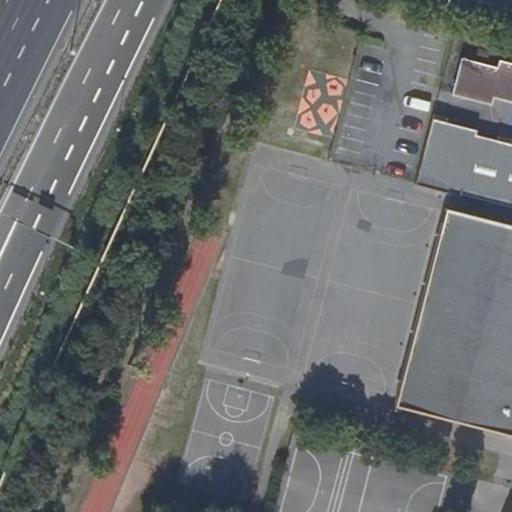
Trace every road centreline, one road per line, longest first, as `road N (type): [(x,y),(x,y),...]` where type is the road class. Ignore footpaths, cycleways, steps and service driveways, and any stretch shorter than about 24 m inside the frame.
road 1 (trunk): [(44,182),(138,0)]
road 2 (motorway): [(0,299),(44,182)]
